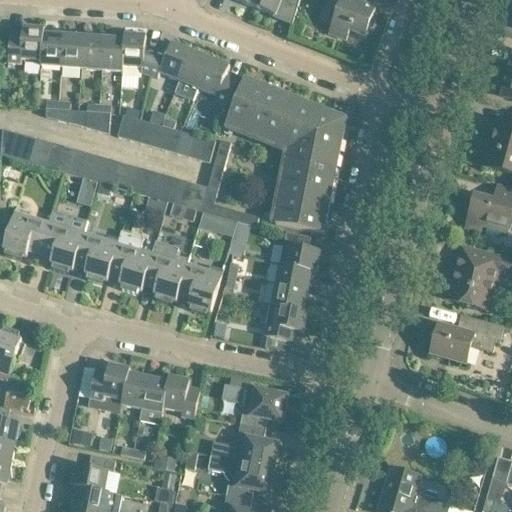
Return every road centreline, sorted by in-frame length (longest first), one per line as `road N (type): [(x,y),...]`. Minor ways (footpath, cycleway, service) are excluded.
road 1 (residential): [(376,95),(314,392)]
road 2 (unclassified): [(374,389),(445,120)]
road 3 (residential): [(314,392),(75,326)]
road 4 (residential): [(376,95),(173,15)]
road 5 (residential): [(28,511),(75,326)]
road 6 (residential): [(173,15),(2,0)]
road 7 (residential): [(511,436),(374,389)]
road 8 (unclassified): [(336,511),(374,389)]
road 9 (unclassified): [(445,120),(476,0)]
road 10 (residential): [(314,392),(290,511)]
